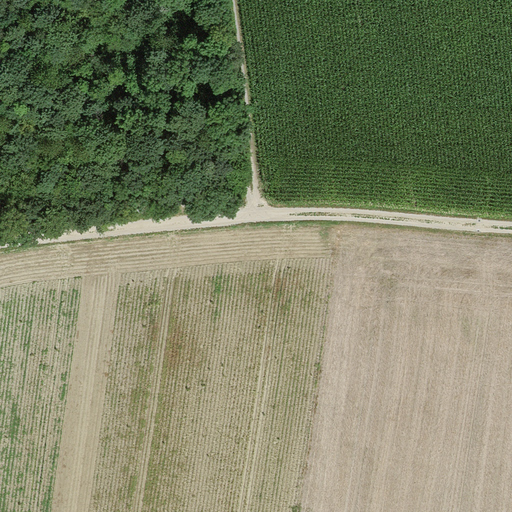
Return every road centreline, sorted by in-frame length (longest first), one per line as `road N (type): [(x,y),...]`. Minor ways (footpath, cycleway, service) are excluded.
road 1 (track): [(0,248),(256,213),(511,226)]
road 2 (track): [(224,0),(256,213)]
